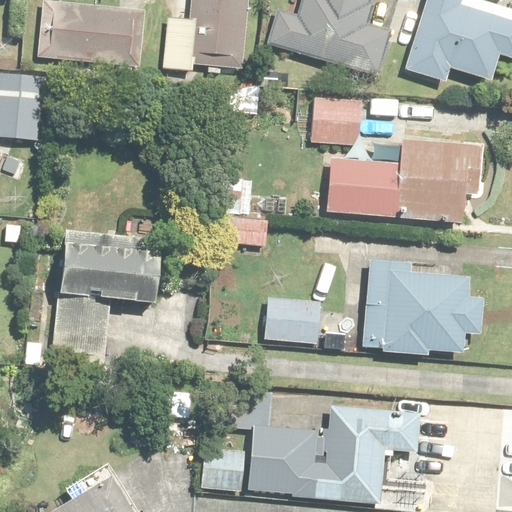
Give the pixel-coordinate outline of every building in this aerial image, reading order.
[(357,55),(337,49),(343,30),(350,9),(322,0),(293,0),(290,11),(277,7),(266,40),(247,33),(236,65),(342,100),(352,69),(357,55)] [(448,13),(410,0),(404,0),(374,88),(417,103),(422,90),(458,102),(467,76),(486,83),(502,38),(446,19),(448,13)] [(167,93),(167,90),(212,92),(216,8),(161,5),(159,42),(137,41),(135,91),(167,93)] [(109,30),(11,28),(10,80),(108,82),(109,30)] [(16,98),(0,97),(0,161),(13,162),(16,98)] [(338,126),(278,121),(274,165),(334,170),(338,126)] [(369,239),(380,239),(442,241),(447,145),(372,141),(370,186),(297,183),(295,234),(369,237),(369,239)] [(237,271),(240,243),(184,238),(181,266),(237,271)] [(134,262),(33,257),(30,319),(131,324),(134,262)] [(431,370),(434,361),(446,356),(450,316),(433,314),(434,297),(382,293),(383,287),(337,284),(331,374),(376,377),(401,379),(402,372),(431,370)] [(289,320),(236,320),(235,364),(289,365),(289,320)] [(77,329),(27,326),(22,392),(73,395),(77,329)] [(511,366),(490,366),(489,389),(511,389),(511,366)] [(495,511),(500,415),(430,412),(425,510),(463,511),(495,511)] [(240,419),(201,416),(198,453),(237,456),(240,419)] [(351,511),(353,483),(354,467),(384,468),(386,433),(357,432),(357,431),(300,428),(299,458),(286,457),(284,479),(265,478),(263,511),(351,511)] [(217,511),(219,474),(172,471),(169,511),(217,511)] [(91,511),(83,497),(57,511),(91,511)]
